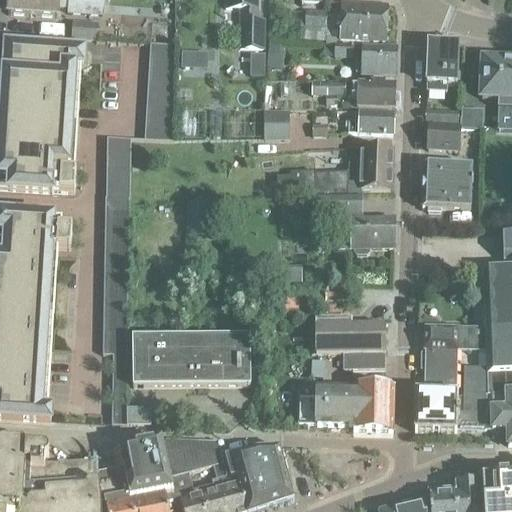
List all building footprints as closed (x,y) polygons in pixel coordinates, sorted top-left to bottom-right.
[(5,0),(5,12),(9,13),(8,18),(58,21),(59,11),(69,12),(68,16),(87,17),(103,18),(104,4),(104,0),(9,0),(5,0)] [(226,0),(226,14),(226,19),(240,19),(239,54),(264,55),(264,20),(251,19),(251,12),(258,12),(258,0),(226,0)] [(340,42),(386,44),(387,8),(342,5),(340,42)] [(301,15),(300,42),(307,43),(326,44),(326,32),(327,14),(306,13),(306,15),(301,15)] [(73,25),(72,43),(98,45),(99,27),(73,25)] [(448,87),(457,87),(458,88),(459,47),(428,46),(426,86),(427,86),(427,95),(448,95),(448,87)] [(9,194),(53,197),(53,196),(75,197),(76,177),(68,176),(75,66),(83,66),(84,52),(18,48),(18,62),(6,61),(4,79),(16,79),(16,90),(4,90),(4,91),(3,91),(1,121),(2,121),(2,123),(14,124),(12,148),(0,147),(0,180),(10,181),(9,194)] [(151,48),(150,61),(178,62),(179,50),(151,48)] [(335,48),(335,49),(334,62),(354,63),(354,49),(335,48)] [(396,51),(396,53),(363,51),(362,78),(395,79),(395,81),(397,81),(398,51),(396,51)] [(182,56),(182,72),(191,73),(192,56),(182,56)] [(251,58),(251,81),(265,81),(266,58),(251,58)] [(150,61),(149,73),(177,74),(178,62),(150,61)] [(483,88),(482,102),(499,102),(498,112),(499,112),(499,120),(511,120),(511,65),(484,65),(483,88)] [(177,74),(149,73),(149,84),(177,86),(177,74)] [(177,86),(149,84),(148,96),(176,98),(177,86)] [(395,87),(359,85),(357,112),(394,113),(395,87)] [(312,100),(326,100),(345,100),(345,86),(312,86),(312,100)] [(148,96),(147,108),(175,110),(176,98),(148,96)] [(175,110),(147,108),(146,120),(175,122),(175,110)] [(426,113),(425,127),(459,129),(459,115),(426,113)] [(290,116),(265,116),(266,142),(290,141),(290,116)] [(360,116),(359,125),(350,124),(349,137),(357,138),(359,138),(393,139),(394,118),(360,116)] [(175,122),(146,120),(146,132),(174,134),(175,122)] [(462,129),(461,129),(459,129),(425,127),(425,129),(428,129),(427,154),(461,156),(461,141),(462,133),(462,129)] [(146,132),(145,144),(173,146),(174,134),(146,132)] [(132,144),(107,142),(107,154),(132,156),(132,144)] [(264,145),(263,158),(290,159),(290,146),(264,145)] [(364,151),(363,167),(349,167),(349,175),(315,177),(314,160),(276,162),(277,198),(319,196),(319,199),(350,199),(350,194),(391,195),(392,153),(364,151)] [(107,154),(107,166),(132,168),(132,156),(107,154)] [(107,166),(107,178),(132,180),(132,168),(107,166)] [(423,212),(428,212),(441,213),(470,214),(472,170),(425,168),(423,212)] [(255,175),(236,173),(233,203),(252,205),(255,175)] [(132,180),(107,178),(107,190),(131,192),(132,180)] [(107,190),(106,203),(131,204),(131,192),(107,190)] [(319,199),(315,198),(315,222),(339,222),(339,254),(354,254),(354,257),(357,260),(367,260),(370,257),(370,254),(395,253),(395,222),(360,222),(360,198),(350,199),(319,199)] [(131,204),(106,203),(106,215),(131,216),(131,204)] [(189,206),(188,237),(212,237),(212,206),(189,206)] [(106,215),(106,227),(131,228),(131,216),(106,215)] [(0,236),(7,237),(5,261),(0,260),(0,293),(3,294),(1,319),(0,318),(0,422),(51,426),(51,414),(41,414),(52,252),(71,254),(73,233),(71,233),(72,224),(53,223),(53,222),(12,220),(12,218),(0,217),(0,236)] [(106,227),(106,239),(130,239),(131,228),(106,227)] [(511,271),(483,273),(487,337),(487,355),(487,356),(487,372),(487,396),(486,434),(507,434),(508,442),(508,450),(511,449),(511,233),(504,235),(505,264),(511,263),(511,271)] [(130,239),(106,239),(105,251),(130,251),(130,239)] [(130,251),(105,251),(105,263),(130,263),(130,251)] [(130,263),(105,263),(105,275),(130,275),(130,263)] [(452,267),(451,278),(473,279),(474,269),(452,267)] [(130,275),(105,275),(105,287),(130,287),(130,275)] [(130,287),(105,287),(104,299),(129,299),(130,287)] [(321,294),(273,294),(273,310),(321,310),(321,294)] [(104,299),(104,311),(129,311),(129,299),(104,299)] [(104,311),(104,323),(129,323),(129,311),(104,311)] [(104,323),(104,335),(129,335),(129,323),(104,323)] [(385,329),(351,329),(351,323),(316,323),(316,330),(316,359),(327,359),(343,358),(385,358),(385,329)] [(275,325),(264,325),(265,337),(276,336),(275,325)] [(415,396),(415,397),(456,397),(456,400),(459,400),(459,396),(456,396),(458,355),(486,355),(487,355),(487,337),(486,337),(486,332),(475,332),(431,331),(431,338),(425,337),(425,357),(421,356),(421,373),(425,374),(424,396),(415,396)] [(129,335),(104,335),(104,347),(128,347),(129,335)] [(132,341),(133,392),(251,391),(251,374),(250,340),(132,341)] [(128,347),(104,347),(103,359),(113,359),(128,359),(128,347)] [(343,358),(327,359),(328,374),(343,374),(343,358)] [(385,358),(343,358),(343,374),(385,374),(385,358)] [(113,359),(113,367),(128,367),(128,359),(113,359)] [(456,420),(456,437),(457,437),(457,435),(486,434),(487,396),(487,372),(465,371),(464,400),(463,406),(456,406),(456,416),(459,416),(459,420),(456,420)] [(299,400),(298,428),(308,428),(352,429),(351,434),(362,434),(363,391),(316,390),(316,401),(299,400)] [(363,391),(362,434),(393,435),(394,392),(363,391)] [(456,397),(415,397),(414,436),(456,437),(456,420),(459,420),(459,416),(456,416),(456,406),(463,406),(464,400),(456,400),(456,397)] [(127,414),(127,421),(127,429),(150,429),(150,412),(127,412),(127,414)] [(112,421),(112,429),(127,429),(127,421),(112,421)] [(131,469),(122,471),(128,501),(174,492),(171,481),(162,444),(162,443),(161,441),(127,449),(127,451),(131,469)] [(223,446),(162,443),(162,444),(171,481),(189,477),(214,470),(228,466),(233,481),(237,480),(246,511),(266,511),(294,502),(280,451),(258,452),(239,457),(238,453),(226,456),(223,446)] [(0,511),(101,511),(101,506),(99,476),(98,465),(59,469),(48,468),(45,468),(45,463),(49,460),(49,456),(46,452),(27,451),(23,447),(0,445),(0,511)] [(117,472),(99,476),(101,506),(105,505),(106,511),(107,511),(129,511),(128,501),(122,471),(131,469),(127,451),(127,449),(112,452),(117,472)] [(228,466),(214,470),(217,484),(224,511),(246,511),(237,480),(233,481),(228,466)] [(189,477),(171,481),(174,492),(175,499),(179,499),(182,511),(224,511),(217,484),(212,485),(213,489),(194,495),(189,477)] [(482,511),(511,511),(511,480),(483,482),(483,488),(483,489),(482,511)] [(482,511),(483,489),(483,488),(456,490),(456,494),(457,511),(482,511)] [(174,492),(128,501),(129,511),(182,511),(179,499),(175,499),(174,492)] [(457,511),(456,494),(429,496),(429,503),(429,511),(457,511)] [(429,511),(429,503),(395,511),(429,511)]
